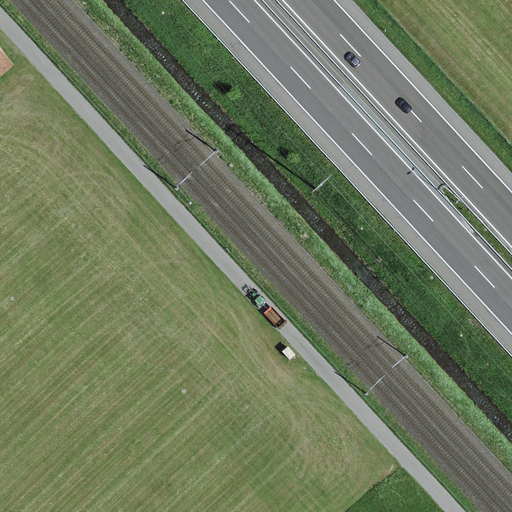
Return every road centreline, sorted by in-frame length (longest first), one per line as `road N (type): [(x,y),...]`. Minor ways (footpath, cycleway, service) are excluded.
road 1 (track): [(0,18),(454,511)]
road 2 (motorway): [(226,0),(511,308)]
road 3 (motorway): [(511,223),(305,0)]
